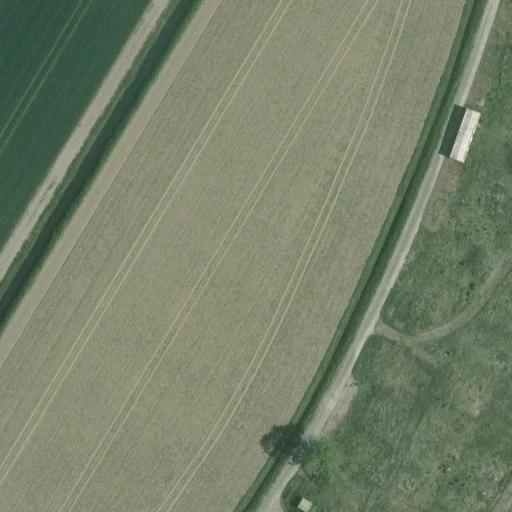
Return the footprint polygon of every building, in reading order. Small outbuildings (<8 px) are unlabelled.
[(511,140),(511,122),(507,120),(500,134),(511,140)] [(491,209),(489,222),(509,225),(511,212),(491,209)] [(466,238),(497,253),(504,240),(472,225),(466,238)] [(511,337),(511,313),(498,306),(488,325),(511,337)] [(505,377),(511,365),(479,347),(472,358),(505,377)] [(392,380),(407,386),(413,368),(398,363),(392,380)] [(481,394),(492,400),(499,388),(488,382),(481,394)] [(456,392),(447,406),(478,425),(486,411),(456,392)] [(387,416),(410,429),(417,417),(393,405),(387,416)] [(511,446),(508,444),(511,438),(489,427),(459,486),(475,494),(485,475),(503,484),(511,467),(511,446)] [(431,448),(451,460),(463,440),(443,428),(431,448)] [(376,447),(371,458),(389,466),(394,455),(376,447)] [(418,453),(412,471),(429,477),(435,460),(418,453)] [(443,489),(446,476),(433,473),(430,486),(443,489)] [(353,491),(369,498),(375,484),(359,477),(353,491)] [(426,511),(436,492),(416,481),(406,500),(426,511)] [(438,511),(457,511),(461,506),(447,498),(438,511)] [(386,511),(412,511),(392,499),(385,511),(386,511)] [(302,511),(307,511),(311,505),(303,500),(297,509),(302,511)]
